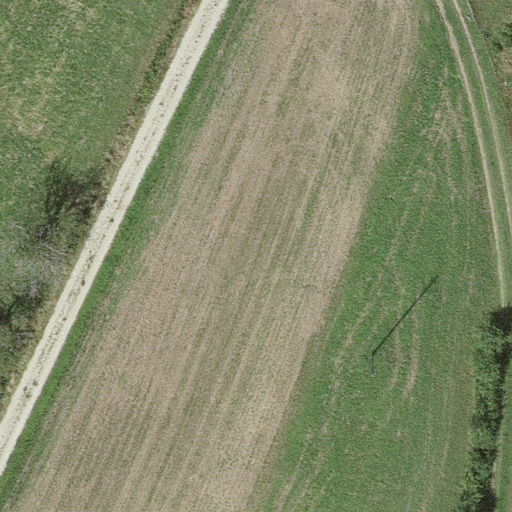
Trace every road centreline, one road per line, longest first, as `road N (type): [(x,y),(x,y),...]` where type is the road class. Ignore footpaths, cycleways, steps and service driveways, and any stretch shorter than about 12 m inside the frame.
road 1 (track): [(0,437),(205,0)]
road 2 (track): [(441,0),(476,94),(511,268)]
